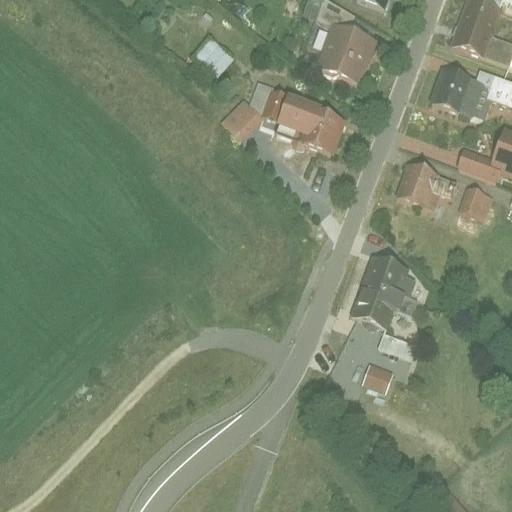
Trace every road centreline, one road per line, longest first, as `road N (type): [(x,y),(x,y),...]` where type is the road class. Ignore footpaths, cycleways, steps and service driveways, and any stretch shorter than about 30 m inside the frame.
road 1 (residential): [(162,511),(278,400),(300,361),(434,0)]
road 2 (track): [(300,361),(253,345),(186,349),(24,511)]
